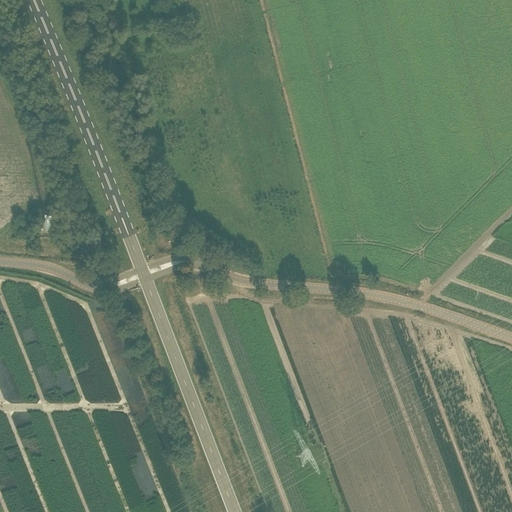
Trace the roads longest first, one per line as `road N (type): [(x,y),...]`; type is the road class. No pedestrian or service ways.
road 1 (tertiary): [(142,274),(179,261),(251,283),(366,293),(511,337)]
road 2 (primary): [(142,274),(31,0)]
road 3 (primary): [(233,511),(142,274)]
road 4 (tertiary): [(0,262),(43,266),(91,287),(142,274)]
